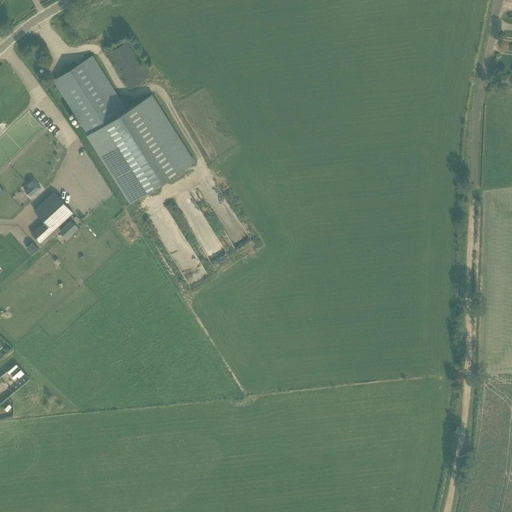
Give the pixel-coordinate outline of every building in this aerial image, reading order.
[(109,54),(131,88),(150,77),(145,68),(128,42),(109,54)] [(28,55),(36,67),(44,61),(37,49),(28,55)] [(86,136),(129,204),(195,163),(152,94),(126,111),(92,57),(54,81),(88,135),(86,136)] [(24,191),(31,198),(41,188),(33,179),(26,186),(28,187),(24,191)] [(73,213),(54,192),(34,210),(53,231),(73,213)] [(66,240),(78,227),(70,220),(58,232),(66,240)] [(33,244),(28,249),(32,254),(38,249),(33,244)]
